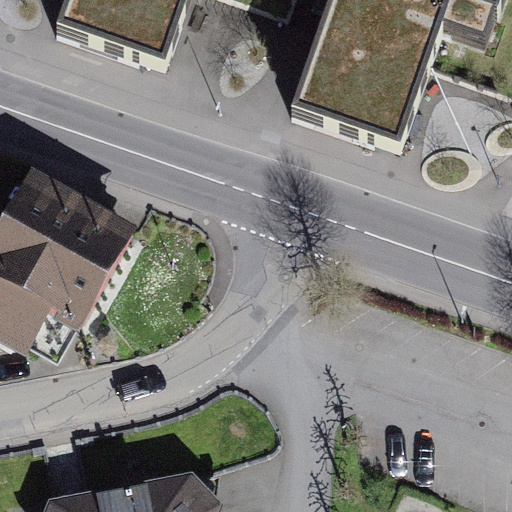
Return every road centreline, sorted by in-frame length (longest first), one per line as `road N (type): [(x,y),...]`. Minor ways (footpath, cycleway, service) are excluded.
road 1 (primary): [(281,206),(0,107)]
road 2 (unclassified): [(0,421),(172,384),(230,335)]
road 3 (primary): [(511,284),(281,206)]
road 4 (residential): [(230,335),(271,354),(316,422),(301,511)]
road 5 (unclassified): [(230,335),(281,206)]
